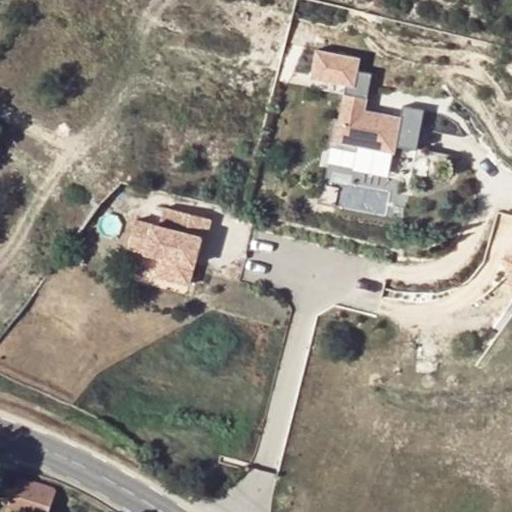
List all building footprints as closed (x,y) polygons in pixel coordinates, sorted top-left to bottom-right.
[(360,58),(317,50),(309,87),(344,94),(340,119),(334,118),(329,145),(357,151),(358,145),(395,153),(397,146),(418,150),(423,110),(403,106),(400,117),(365,110),(372,73),(358,70),(360,58)] [(100,205),(20,148),(6,166),(46,195),(53,187),(72,200),(62,215),(83,230),(100,205)] [(397,175),(348,171),(345,206),(394,210),(397,175)] [(270,273),(224,262),(220,280),(194,274),(188,301),(220,310),(215,330),(249,338),(256,307),(260,292),(265,293),(270,273)] [(265,293),(260,292),(256,307),(261,308),(265,293)] [(48,511),(56,490),(17,478),(8,509),(17,511),(48,511)]
